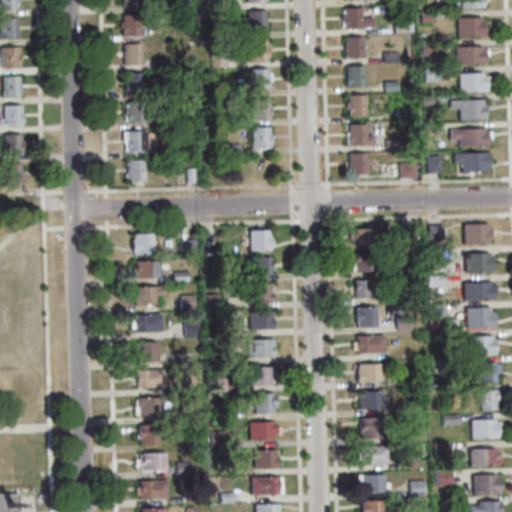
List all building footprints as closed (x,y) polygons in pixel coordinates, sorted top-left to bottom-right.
[(0,9),(0,0),(12,0),(12,9),(0,9)] [(216,0),(216,8),(204,8),(204,0),(216,0)] [(341,7),(358,7),(358,28),(341,28),(341,7)] [(245,10),(262,10),(262,31),(245,31),(245,10)] [(418,12),(432,11),(432,22),(418,22),(418,12)] [(119,14),(136,13),(137,34),(120,35),(119,14)] [(0,38),(0,16),(12,16),(13,38),(0,38)] [(454,17),(479,16),(479,19),(481,19),(482,36),(455,37),(454,17)] [(392,32),(391,19),(406,18),(406,32),(392,32)] [(343,36),(359,36),(360,57),(343,57),(343,36)] [(246,39),(263,39),(263,60),(246,60),(246,39)] [(417,42),(433,42),(433,54),(418,55),(417,42)] [(137,43),(138,63),(122,64),(121,43),(137,43)] [(15,67),(0,67),(0,46),(14,46),(15,67)] [(453,63),(452,47),(479,46),(479,49),(482,49),(482,62),(453,63)] [(395,62),(381,62),(381,52),(394,52),(395,62)] [(221,66),(208,67),(207,55),(220,54),(221,66)] [(344,65),(361,65),(361,86),(345,86),(344,65)] [(436,67),(437,81),(423,81),(422,67),(436,67)] [(247,68),(264,68),(265,89),(248,89),(247,68)] [(122,72),(140,72),(140,92),(122,93),(122,72)] [(483,91),(457,92),(456,73),(480,73),(480,75),(482,75),(483,91)] [(0,96),(0,75),(15,75),(16,96),(0,96)] [(395,90),(382,91),(381,81),(395,80),(395,90)] [(159,82),(173,82),(174,94),(159,95),(159,82)] [(231,95),(218,96),(217,85),(230,85),(231,95)] [(345,94),(362,94),(362,115),(346,116),(345,94)] [(419,106),(419,95),(433,94),(433,105),(419,106)] [(249,97),(266,97),(266,118),(249,119),(249,97)] [(447,107),(447,100),(483,99),(484,107),(481,107),(482,119),(456,119),(456,107),(447,107)] [(142,122),(124,122),(123,101),(141,101),(142,122)] [(18,125),(0,125),(0,119),(1,119),(0,104),(18,104),(18,125)] [(394,119),(393,110),(407,109),(408,119),(394,119)] [(176,116),(177,126),(162,126),(161,116),(176,116)] [(420,122),(437,122),(437,133),(421,133),(420,122)] [(346,123),(363,123),(363,134),(370,134),(370,144),(346,144),(346,123)] [(249,126),(266,126),(266,147),(249,147),(249,126)] [(447,129),(482,127),(482,131),(484,131),(485,145),(456,146),(455,138),(447,138),(447,129)] [(141,151),(123,151),(122,131),(140,131),(141,151)] [(1,154),(0,134),(18,133),(18,154),(1,154)] [(397,148),(383,149),(383,139),(396,138),(397,148)] [(223,154),(223,144),(236,144),(237,153),(223,154)] [(484,151),(485,168),(483,168),(483,170),(459,171),(458,161),(451,161),(451,153),(458,152),(484,151)] [(346,152),(363,152),(363,173),(346,173),(346,152)] [(423,155),(438,155),(438,171),(424,171),(423,155)] [(125,180),(124,160),(141,160),(141,180),(125,180)] [(411,177),(397,177),(397,163),(411,162),(411,177)] [(18,183),(2,184),(1,164),(18,164),(18,183)] [(184,182),(184,168),(193,168),(194,181),(184,182)] [(426,240),(425,224),(438,223),(439,239),(426,240)] [(460,224),(484,223),(485,243),(461,243),(460,224)] [(400,225),(415,225),(415,239),(401,239),(400,225)] [(352,244),(352,228),(377,227),(377,244),(352,244)] [(265,229),(265,249),(246,249),(246,229),(265,229)] [(149,232),(149,251),(129,252),(128,239),(130,239),(130,233),(149,232)] [(193,252),(184,253),(184,239),(193,239),(193,252)] [(423,263),(423,248),(440,248),(440,263),(423,263)] [(351,270),(351,253),(374,252),(375,269),(351,270)] [(461,253),(486,252),(486,254),(488,254),(489,270),(462,271),(461,253)] [(241,257),(267,256),(268,273),(241,274),(241,257)] [(132,260),(156,259),(156,277),(132,278),(132,260)] [(399,263),(416,263),(416,275),(400,275),(399,263)] [(171,281),(171,271),(186,270),(186,280),(171,281)] [(213,270),(227,270),(228,278),(214,279),(213,270)] [(438,276),(439,292),(425,292),(425,276),(438,276)] [(377,296),(351,297),(350,279),(377,279),(377,296)] [(460,282),(489,281),(489,298),(460,299),(460,282)] [(266,282),(267,300),(246,300),(245,283),(266,282)] [(163,294),(155,295),(155,302),(131,303),(130,286),(162,286),(163,294)] [(191,294),(192,308),(179,308),(178,294),(191,294)] [(218,306),(201,307),(200,294),(217,294),(218,306)] [(426,304),(441,304),(442,317),(426,317),(426,304)] [(353,326),(353,321),(352,321),(351,308),(353,308),(353,307),(373,306),(373,326),(353,326)] [(490,311),(490,326),(462,327),(462,306),(486,306),(486,311),(490,311)] [(246,328),(245,311),(269,310),(269,327),(246,328)] [(131,313),(158,313),(158,330),(131,331),(131,313)] [(393,329),(392,315),(408,315),(408,329),(393,329)] [(181,322),(195,321),(196,335),(181,336),(181,322)] [(213,335),(213,325),(232,325),(232,334),(213,335)] [(450,331),(451,341),(436,342),(436,331),(450,331)] [(379,351),(353,352),(352,335),(379,335),(379,351)] [(491,338),(491,353),(464,353),(464,336),(488,335),(488,338),(491,338)] [(269,338),(269,355),(243,356),(243,338),(269,338)] [(152,340),(153,360),(134,361),(133,341),(152,340)] [(227,349),(227,363),(205,363),(205,350),(227,349)] [(442,359),(442,373),(427,373),(427,359),(442,359)] [(474,381),(493,380),(492,374),(497,374),(497,363),(491,364),(491,361),(473,362),(474,381)] [(353,380),(352,369),(354,369),(354,364),(377,364),(377,379),(353,380)] [(248,384),(248,367),(269,366),(270,383),(248,384)] [(133,370),(159,369),(159,385),(133,386),(133,370)] [(207,390),(206,376),(224,376),(224,390),(207,390)] [(474,390),(475,410),(493,409),(493,389),(474,390)] [(377,408),(355,408),(354,392),(377,391),(377,408)] [(270,393),(270,394),(271,394),(271,407),(270,407),(270,411),(250,412),(250,393),(270,393)] [(158,396),(158,413),(134,414),(133,396),(158,396)] [(190,408),(190,420),(172,420),(172,408),(190,408)] [(438,414),(439,425),(453,424),(453,414),(438,414)] [(356,437),(356,417),(377,417),(377,437),(356,437)] [(466,419),(466,438),(493,437),(493,421),(491,421),(491,418),(466,419)] [(245,421),(271,420),(272,433),(270,433),(270,437),(245,438),(245,421)] [(135,424),(155,424),(156,443),(135,444),(135,424)] [(210,442),(209,430),(222,430),(222,442),(210,442)] [(382,462),(355,463),(354,446),(382,445),(382,462)] [(465,465),(495,465),(495,451),(492,451),(492,448),(465,448),(465,465)] [(272,449),(273,466),(250,467),(249,449),(272,449)] [(162,451),(162,469),(138,469),(137,452),(162,451)] [(412,468),(398,468),(397,457),(412,457),(412,468)] [(187,475),(173,475),(173,462),(186,462),(187,475)] [(431,484),(447,483),(446,469),(430,470),(431,484)] [(357,492),(357,484),(353,484),(353,474),(379,473),(379,482),(385,482),(385,491),(357,492)] [(468,474),(468,493),(495,493),(495,476),(493,476),(493,474),(468,474)] [(248,494),(247,477),(278,476),(278,493),(248,494)] [(136,480),(163,480),(163,496),(137,497),(136,480)] [(406,496),(405,480),(421,480),(421,495),(406,496)] [(216,502),(216,492),(231,491),(231,502),(216,502)] [(0,511),(0,493),(18,493),(19,511),(0,511)] [(443,498),(443,508),(459,507),(459,497),(443,498)] [(385,511),(357,511),(357,502),(358,502),(358,500),(378,500),(378,510),(385,510),(385,511)] [(464,505),(464,511),(496,511),(496,500),(474,501),(474,505),(464,505)] [(275,503),(275,511),(251,511),(251,504),(275,503)]
